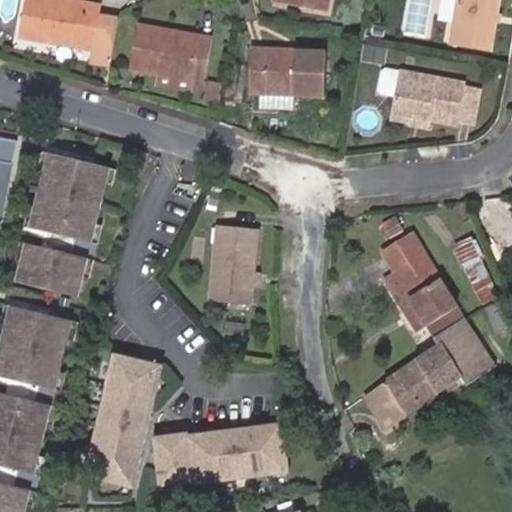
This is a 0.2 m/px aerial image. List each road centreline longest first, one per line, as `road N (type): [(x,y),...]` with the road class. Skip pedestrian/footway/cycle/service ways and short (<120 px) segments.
road 1 (residential): [(318,195),(279,164),(0,75)]
road 2 (residential): [(318,195),(315,361),(375,511)]
road 3 (residential): [(511,146),(482,164),(340,181),(318,195)]
